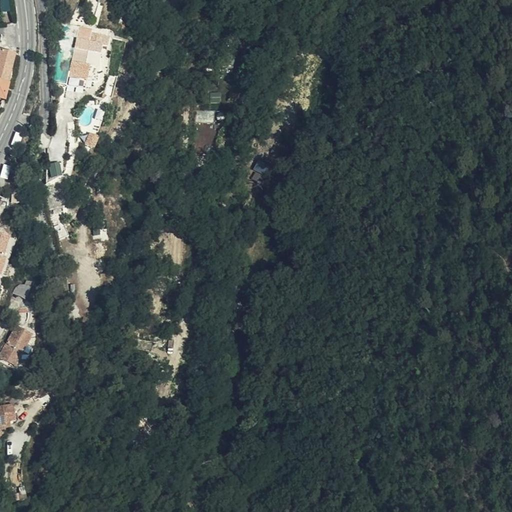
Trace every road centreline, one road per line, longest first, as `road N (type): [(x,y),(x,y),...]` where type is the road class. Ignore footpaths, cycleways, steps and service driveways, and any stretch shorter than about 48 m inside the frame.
road 1 (track): [(44,157),(36,197),(66,350),(73,364),(83,361),(113,325),(110,436),(127,511)]
road 2 (tertiary): [(0,141),(27,56),(23,0)]
